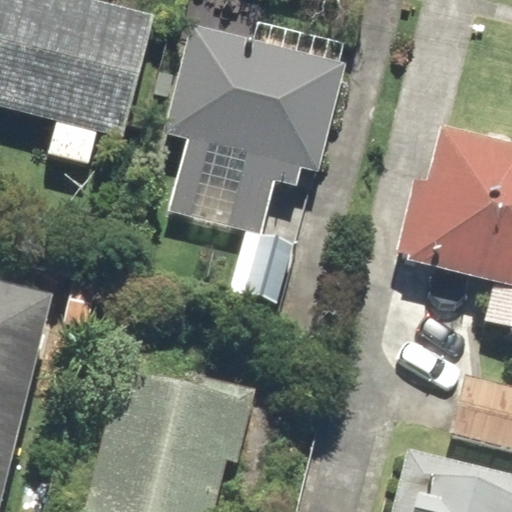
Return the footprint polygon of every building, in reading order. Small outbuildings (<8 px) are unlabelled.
[(0,0),(0,110),(127,143),(159,21),(84,2),(84,0),(0,0)] [(349,69),(197,31),(169,138),(191,144),(173,216),(263,239),(276,186),(300,192),(304,173),(321,177),(349,69)] [(413,265),(511,288),(511,147),(445,132),(432,187),(418,184),(401,258),(414,261),(413,265)] [(0,511),(4,511),(57,303),(0,289),(0,511)] [(193,378),(190,391),(123,374),(88,511),(216,511),(228,464),(240,466),(259,395),(193,378)] [(511,391),(467,381),(454,436),(511,450),(511,391)] [(511,511),(511,478),(410,454),(395,511),(511,511)]
